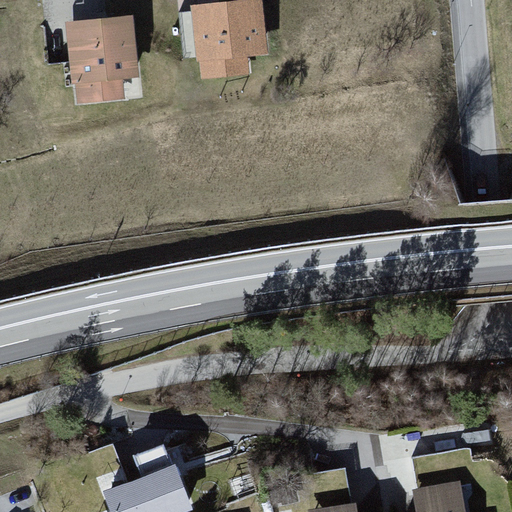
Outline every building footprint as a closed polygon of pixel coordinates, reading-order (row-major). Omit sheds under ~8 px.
[(264,0),(241,0),(194,6),(203,83),(253,77),(251,59),(271,57),(264,0)] [(184,14),(186,55),(197,55),(195,14),(184,14)] [(130,18),(66,26),(73,90),(80,90),(83,110),(129,104),(126,79),(137,78),(130,18)] [(170,511),(195,501),(174,457),(106,489),(116,511),(170,511)] [(422,509),(408,511),(470,511),(463,478),(417,488),(422,509)] [(358,511),(356,500),(312,509),(312,511),(358,511)]
